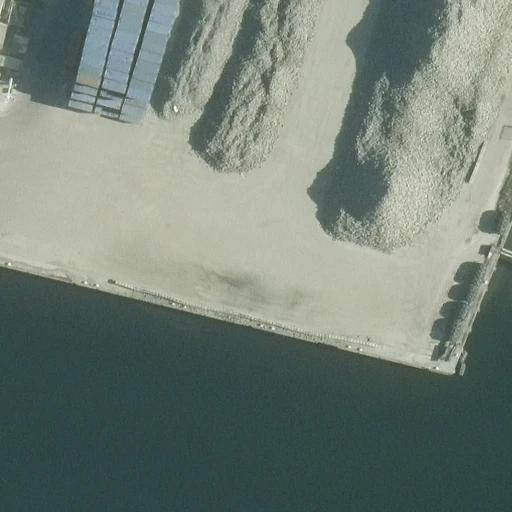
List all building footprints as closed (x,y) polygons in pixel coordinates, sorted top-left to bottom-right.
[(511,0),(442,0),(441,9),(471,15),(466,39),(511,48),(511,30),(496,27),(498,19),(511,21),(511,0)] [(34,6),(15,2),(10,23),(30,27),(34,6)] [(332,54),(326,78),(430,102),(435,77),(440,53),(352,32),(346,58),(332,54)] [(14,34),(10,50),(26,54),(30,37),(14,34)] [(0,65),(21,71),(24,61),(0,55),(0,65)]
